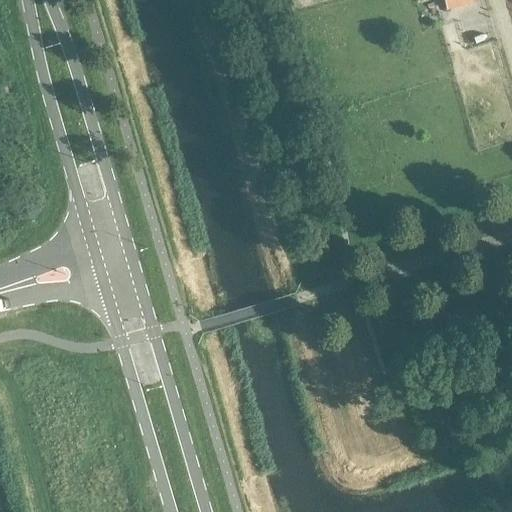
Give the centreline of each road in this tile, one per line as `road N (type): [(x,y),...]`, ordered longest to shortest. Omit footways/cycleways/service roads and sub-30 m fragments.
road 1 (secondary): [(31,0),(92,247)]
road 2 (secondary): [(124,238),(72,55),(47,0)]
road 3 (secondary): [(205,511),(136,278)]
road 4 (secondary): [(103,288),(170,511)]
road 5 (unclassified): [(300,302),(511,239)]
